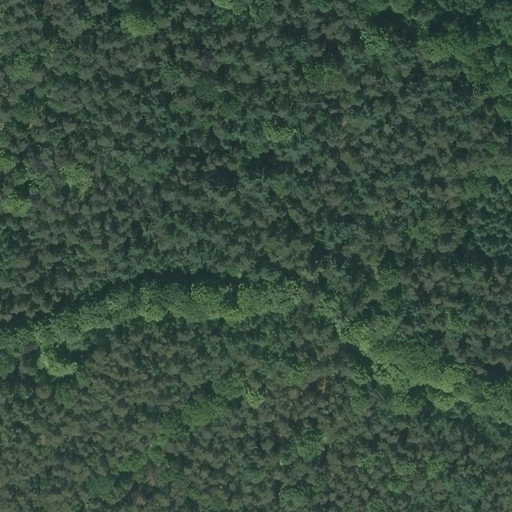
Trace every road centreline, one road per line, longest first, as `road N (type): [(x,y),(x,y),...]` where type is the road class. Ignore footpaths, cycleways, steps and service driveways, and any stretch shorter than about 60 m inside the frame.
road 1 (track): [(324,292),(56,511)]
road 2 (track): [(511,143),(324,292)]
